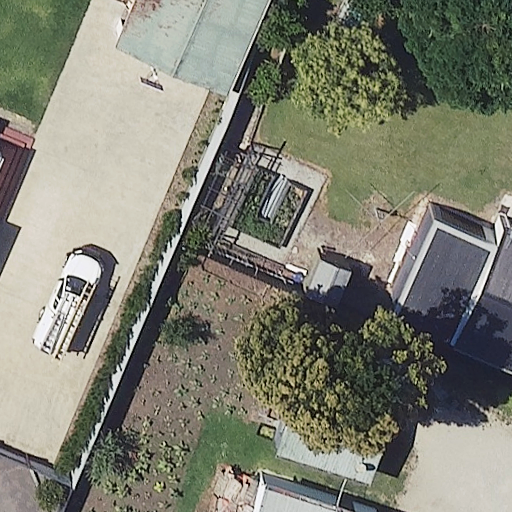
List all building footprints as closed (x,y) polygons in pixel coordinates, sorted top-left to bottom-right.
[(0,44),(66,67),(89,0),(1,0),(0,4),(0,44)] [(260,0),(167,0),(148,51),(229,82),(260,0)] [(321,175),(228,136),(186,236),(279,275),(321,175)] [(511,224),(500,219),(453,334),(511,358),(511,224)] [(395,410),(302,380),(281,445),(373,475),(395,410)] [(370,511),(270,478),(258,511),(370,511)]
